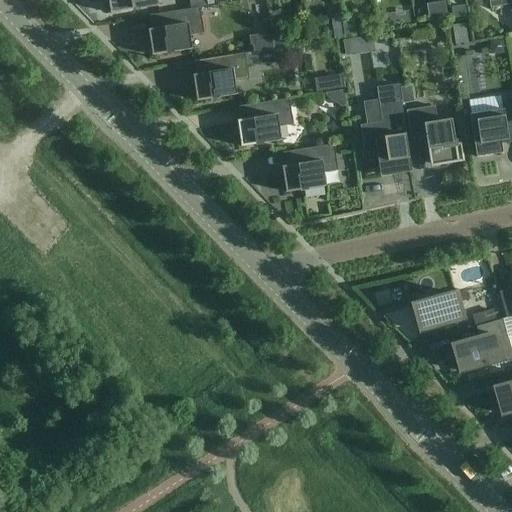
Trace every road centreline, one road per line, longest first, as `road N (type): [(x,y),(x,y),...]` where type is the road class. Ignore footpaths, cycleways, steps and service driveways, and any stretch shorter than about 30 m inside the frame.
road 1 (residential): [(266,276),(0,5)]
road 2 (residential): [(493,511),(266,276)]
road 3 (residential): [(266,276),(314,257),(511,214)]
